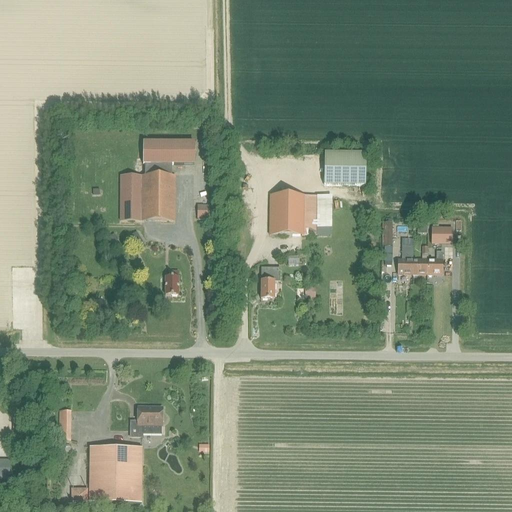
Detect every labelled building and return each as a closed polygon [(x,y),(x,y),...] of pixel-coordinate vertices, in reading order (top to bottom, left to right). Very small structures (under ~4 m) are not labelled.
[(175,222),(175,192),(175,178),(172,178),(171,166),(193,166),(193,144),(143,144),(142,166),(145,166),(145,178),(121,178),(120,223),(175,222)] [(324,156),(323,186),(365,187),(365,156),(324,156)] [(332,198),(304,197),(270,197),(269,236),(331,237),(332,198)] [(210,221),(210,206),(197,206),(196,221),(210,221)] [(412,277),(412,261),(412,248),(401,248),(401,261),(397,261),(397,276),(412,277)] [(421,261),(412,261),(412,277),(426,277),(427,261),(428,248),(421,248),(421,261)] [(427,261),(426,277),(441,277),(442,261),(442,249),(436,249),(436,261),(427,261)] [(270,282),(270,276),(270,269),(261,269),(261,282),(260,282),(260,301),(274,301),(274,282),(270,282)] [(178,296),(178,272),(169,272),(169,278),(165,278),(165,296),(178,296)] [(138,422),(131,422),(131,438),(142,438),(143,435),(161,435),(162,426),(162,427),(163,409),(138,409),(138,422)] [(24,442),(24,411),(13,411),(12,441),(24,442)] [(58,442),(64,442),(70,442),(71,412),(64,412),(59,412),(58,442)] [(90,448),(89,504),(142,505),(142,449),(90,448)] [(198,448),(198,456),(209,456),(208,448),(198,448)] [(0,461),(0,480),(8,481),(9,462),(0,461)] [(88,507),(88,490),(71,490),(70,507),(88,507)]
